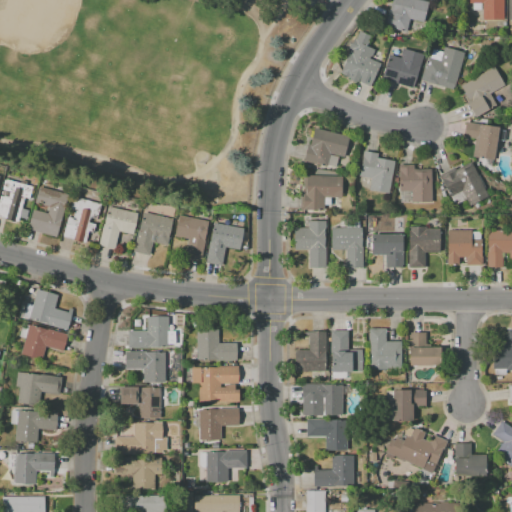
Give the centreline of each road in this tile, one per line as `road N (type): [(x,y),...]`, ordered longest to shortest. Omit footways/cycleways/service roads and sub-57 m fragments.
road 1 (tertiary): [(269,299),(271,157),(296,87),(350,0)]
road 2 (tertiary): [(0,254),(108,282),(269,299)]
road 3 (tertiary): [(269,299),(511,299)]
road 4 (residential): [(108,282),(82,422),(83,511)]
road 5 (tertiary): [(282,511),(269,299)]
road 6 (residential): [(296,87),(395,124),(421,125)]
